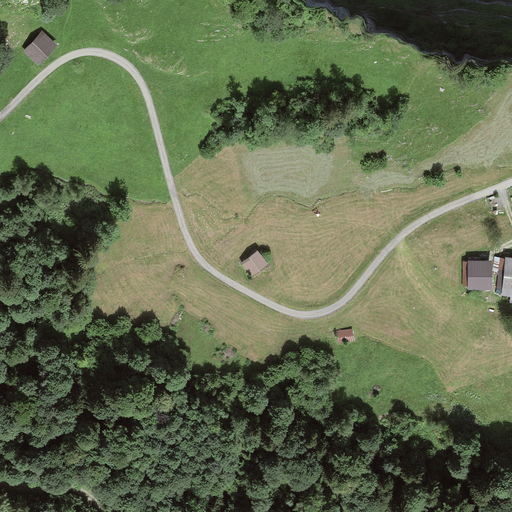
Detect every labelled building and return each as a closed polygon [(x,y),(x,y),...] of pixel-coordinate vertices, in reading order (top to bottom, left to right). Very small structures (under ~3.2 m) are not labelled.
[(43,33),(26,50),(37,61),(54,43),(43,33)] [(242,262),(251,273),(266,263),(257,251),(242,262)] [(504,292),(511,293),(510,304),(511,304),(511,256),(507,256),(507,260),(501,259),(498,285),(504,286),(504,292)] [(463,260),(463,284),(488,285),(488,261),(463,260)] [(338,331),(340,342),(355,340),(353,329),(338,331)]
